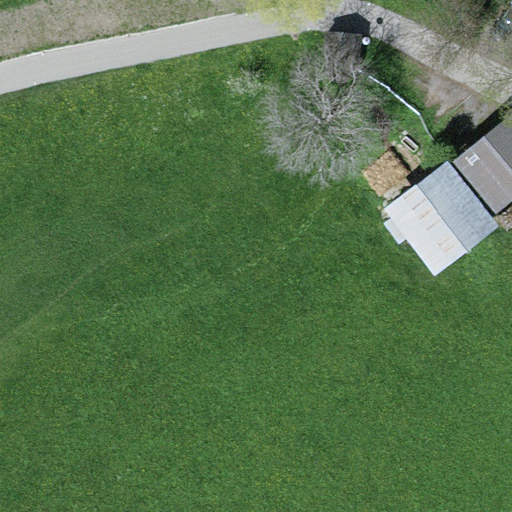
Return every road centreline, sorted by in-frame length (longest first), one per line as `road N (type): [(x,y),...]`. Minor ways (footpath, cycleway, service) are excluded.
road 1 (unclassified): [(0,75),(315,12),(382,19)]
road 2 (unclassified): [(511,79),(382,19)]
